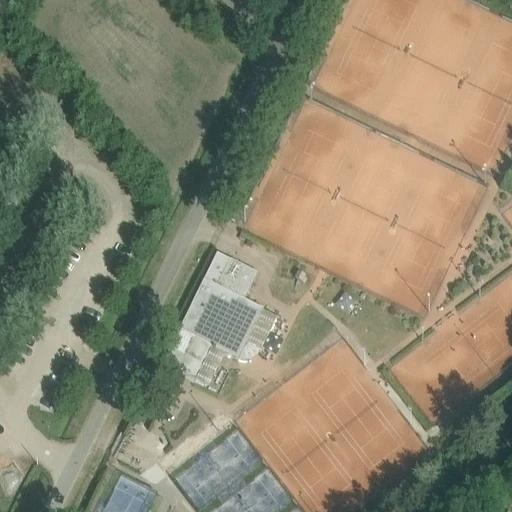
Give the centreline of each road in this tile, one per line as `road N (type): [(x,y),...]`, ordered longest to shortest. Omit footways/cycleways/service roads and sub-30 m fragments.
road 1 (unclassified): [(52,511),(300,0)]
road 2 (unknown): [(82,136),(0,296)]
